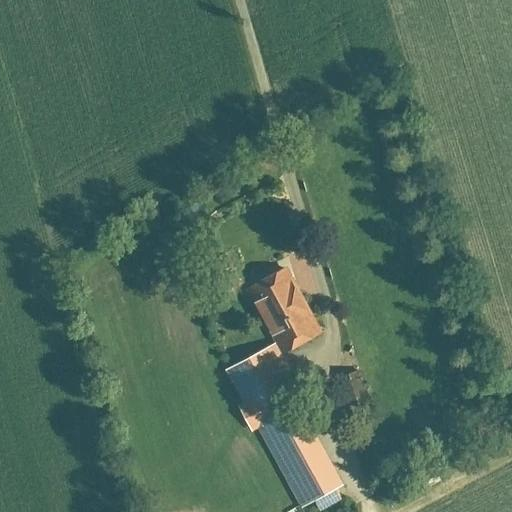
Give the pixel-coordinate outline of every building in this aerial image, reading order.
[(233,260),(218,268),(230,291),(246,283),(233,260)] [(286,268),(250,287),(284,351),(320,332),(286,268)] [(268,354),(229,374),(301,508),(339,488),(268,354)] [(345,385),(361,442),(381,436),(364,379),(345,385)] [(483,430),(488,442),(508,434),(503,422),(483,430)]
